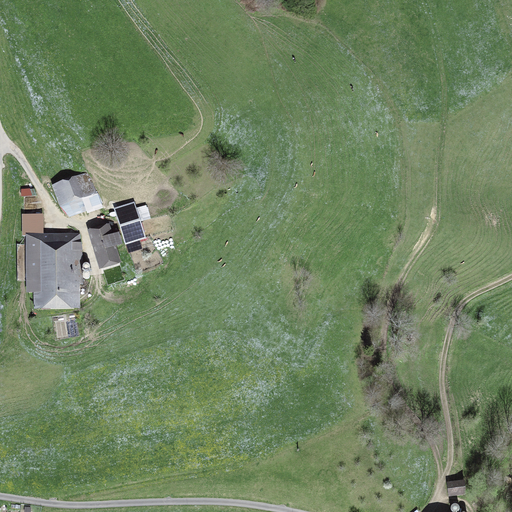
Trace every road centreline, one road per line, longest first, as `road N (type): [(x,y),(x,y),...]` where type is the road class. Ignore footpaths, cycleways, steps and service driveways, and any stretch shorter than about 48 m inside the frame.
road 1 (track): [(441,484),(432,441),(396,394),(383,357),(395,294),(437,216),(443,74),(422,0)]
road 2 (track): [(280,511),(0,497)]
road 3 (track): [(441,484),(451,453),(442,370),(454,315),(465,300),(511,276)]
road 4 (track): [(0,141),(18,154),(54,211),(78,224),(92,265)]
